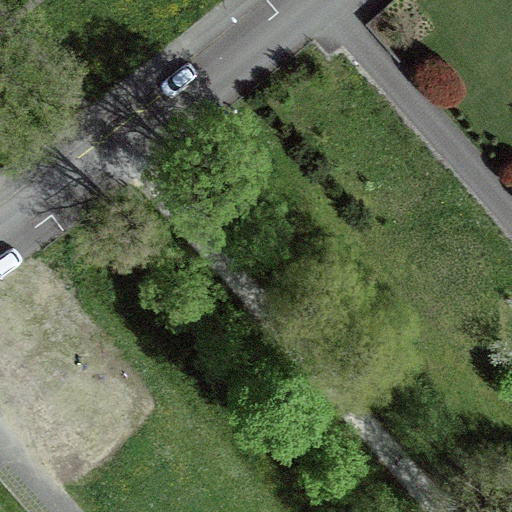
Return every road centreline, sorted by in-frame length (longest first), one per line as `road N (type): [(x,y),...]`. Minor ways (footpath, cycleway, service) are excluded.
road 1 (track): [(106,145),(432,511)]
road 2 (residential): [(291,0),(0,226)]
